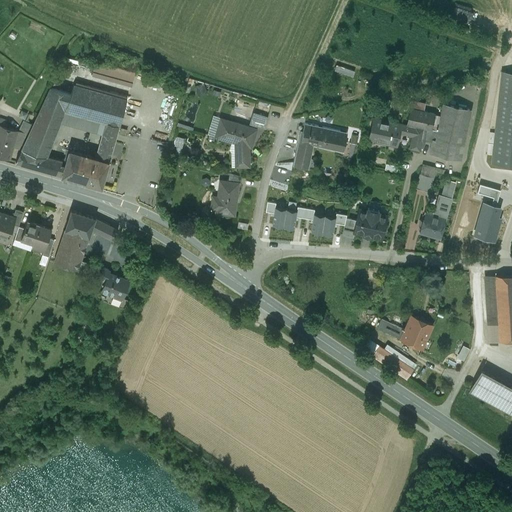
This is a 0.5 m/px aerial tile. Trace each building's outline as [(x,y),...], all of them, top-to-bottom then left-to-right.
[(93,71),(132,81),(134,73),(95,63),(93,71)] [(511,163),(511,72),(503,72),(492,162),(511,163)] [(486,81),(479,80),(480,74),(471,77),(469,84),(484,88),(486,81)] [(21,150),(47,157),(64,111),(74,85),(50,87),(32,126),(28,134),(21,150)] [(126,101),(74,85),(64,111),(105,123),(119,126),(126,101)] [(415,128),(413,135),(411,148),(420,149),(422,140),(431,142),(432,139),(436,140),(440,115),(423,112),(424,104),(412,101),(407,126),(415,128)] [(442,104),(440,115),(436,140),(432,139),(431,142),(429,152),(459,158),(469,110),(442,104)] [(249,124),(258,127),(263,129),(267,118),(253,113),(249,124)] [(236,168),(248,168),(248,145),(250,144),(253,143),(258,127),(249,124),(248,127),(221,118),(215,138),(238,146),(239,150),(237,151),(235,153),(236,168)] [(413,135),(415,128),(407,126),(374,118),(369,139),(387,143),(387,144),(396,146),(399,132),(413,135)] [(20,131),(25,133),(28,134),(32,126),(22,122),(20,131)] [(95,158),(108,162),(115,138),(119,126),(105,123),(95,158)] [(294,165),(308,168),(314,144),(337,148),(338,140),(345,142),(347,132),(305,123),(303,136),(300,135),(294,165)] [(0,157),(9,161),(14,148),(20,131),(5,126),(0,124),(0,157)] [(25,133),(20,131),(14,148),(19,150),(25,133)] [(15,162),(62,176),(64,167),(61,166),(62,162),(47,157),(21,150),(15,162)] [(95,158),(69,150),(64,167),(62,176),(101,187),(108,162),(95,158)] [(397,166),(386,163),(385,169),(396,171),(397,166)] [(416,188),(429,191),(435,171),(421,167),(416,188)] [(228,183),(242,185),(243,177),(230,173),(228,183)] [(446,181),(442,195),(450,197),(454,183),(446,181)] [(219,214),(234,217),(239,187),(241,187),(242,185),(228,183),(221,182),(218,198),(214,197),(212,211),(220,212),(219,214)] [(493,197),(491,203),(496,204),(500,189),(479,183),(477,192),(493,197)] [(425,212),(419,232),(439,238),(451,198),(450,197),(442,195),(441,195),(435,215),(425,212)] [(491,203),(482,200),(472,234),(495,241),(502,216),(498,215),(501,206),(496,204),(491,203)] [(276,203),(267,202),(265,212),(269,212),(274,213),(275,207),(276,203)] [(286,209),(275,207),(274,213),(272,225),(283,227),(286,209)] [(306,208),(298,207),(297,211),(296,217),(300,217),(305,218),(306,208)] [(308,219),(313,220),(314,213),(314,210),(306,208),(305,218),(308,219)] [(16,209),(13,217),(15,218),(13,225),(19,226),(23,212),(16,209)] [(297,211),(286,209),(283,227),(294,228),(296,217),(297,211)] [(354,232),(382,238),(387,216),(378,214),(379,211),(368,209),(367,211),(359,210),(356,220),(354,232)] [(95,218),(71,210),(64,231),(89,238),(91,229),(95,218)] [(325,215),(314,213),(313,220),(311,231),(322,233),(325,215)] [(336,213),(336,217),(334,223),(339,224),(344,225),(346,217),(347,215),(336,213)] [(13,217),(3,214),(0,222),(0,239),(1,240),(3,243),(7,244),(8,243),(10,237),(9,236),(13,225),(15,218),(13,217)] [(336,217),(325,215),(322,233),(333,235),(334,223),(336,217)] [(354,232),(356,220),(346,217),(344,225),(342,235),(353,238),(354,232)] [(118,230),(95,218),(91,229),(113,240),(118,230)] [(39,225),(27,221),(24,228),(21,238),(22,239),(33,243),(39,225)] [(51,230),(39,225),(33,243),(32,246),(44,250),(49,238),(51,230)] [(21,238),(24,228),(19,226),(15,239),(21,242),(22,239),(21,238)] [(89,238),(64,231),(52,263),(77,271),(81,261),(89,238)] [(54,240),(49,238),(44,250),(42,255),(48,257),(54,240)] [(81,261),(77,271),(92,276),(96,265),(81,261)] [(108,272),(109,273),(110,270),(103,268),(98,281),(104,283),(108,272)] [(109,273),(108,272),(104,283),(101,291),(114,296),(113,298),(121,301),(123,299),(130,280),(109,273)] [(511,274),(495,275),(499,341),(511,340),(511,274)] [(499,341),(495,275),(484,276),(489,342),(499,341)] [(433,326),(412,316),(405,330),(427,339),(433,326)] [(427,339),(405,330),(405,331),(383,320),(378,330),(422,349),(427,339)] [(511,340),(499,341),(500,352),(511,351),(511,340)] [(373,357),(408,380),(414,370),(380,347),(373,357)] [(469,391),(511,414),(511,387),(481,370),(469,391)]
